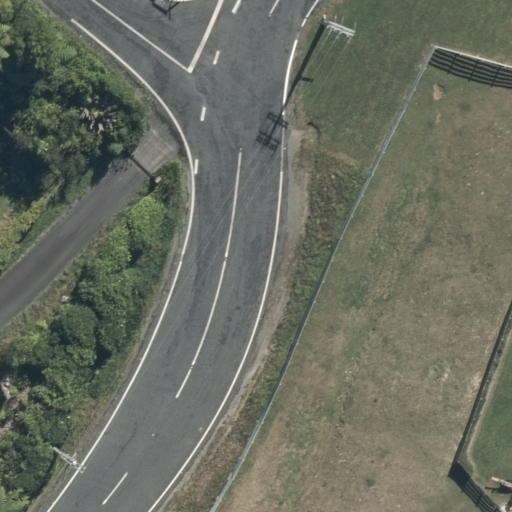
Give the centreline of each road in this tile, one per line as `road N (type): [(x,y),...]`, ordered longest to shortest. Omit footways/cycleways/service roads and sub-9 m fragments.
road 1 (unclassified): [(212,90),(237,138),(212,310),(174,404),(96,511)]
road 2 (unclassified): [(98,0),(212,90)]
